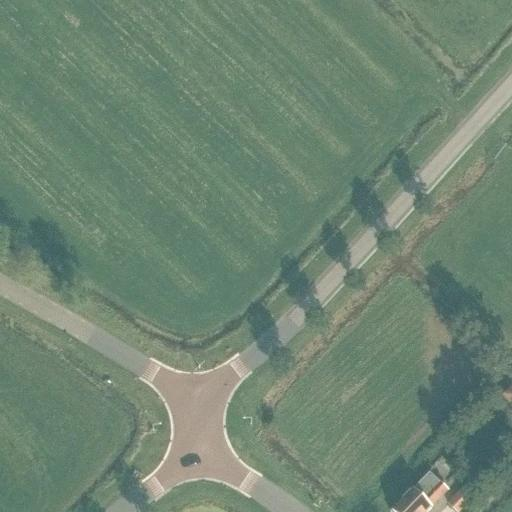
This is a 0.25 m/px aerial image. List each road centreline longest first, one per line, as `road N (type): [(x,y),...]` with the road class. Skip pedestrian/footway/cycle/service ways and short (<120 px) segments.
road 1 (tertiary): [(195,423),(229,375),(277,339),(511,83)]
road 2 (tertiary): [(195,423),(155,373),(0,283)]
road 3 (unclassified): [(290,511),(235,474),(195,423)]
